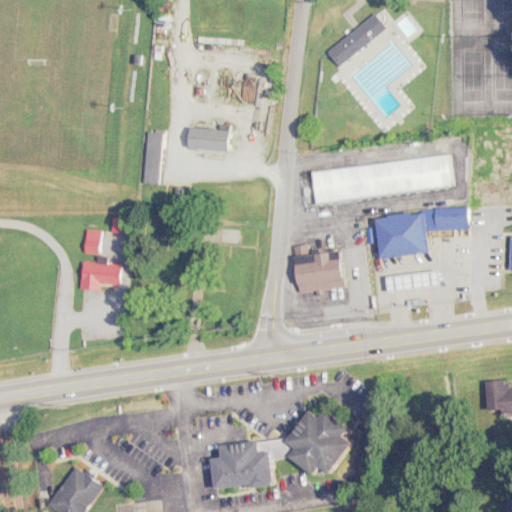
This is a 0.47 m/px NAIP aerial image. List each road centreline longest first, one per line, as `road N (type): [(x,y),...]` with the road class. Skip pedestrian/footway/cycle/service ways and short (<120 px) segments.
road 1 (primary): [(0,395),(511,323)]
road 2 (residential): [(267,358),(300,0)]
